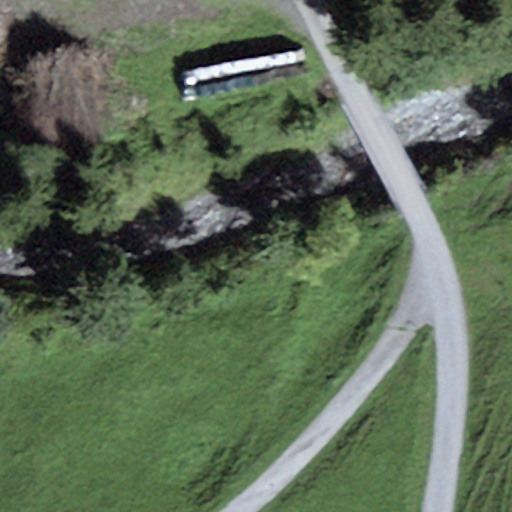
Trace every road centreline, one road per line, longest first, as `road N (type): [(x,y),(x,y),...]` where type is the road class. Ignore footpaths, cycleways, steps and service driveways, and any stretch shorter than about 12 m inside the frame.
road 1 (unclassified): [(444,265),(389,360),(331,437),(247,511)]
road 2 (unclassified): [(444,265),(459,313),(446,511)]
road 3 (unclassified): [(357,93),(444,265)]
